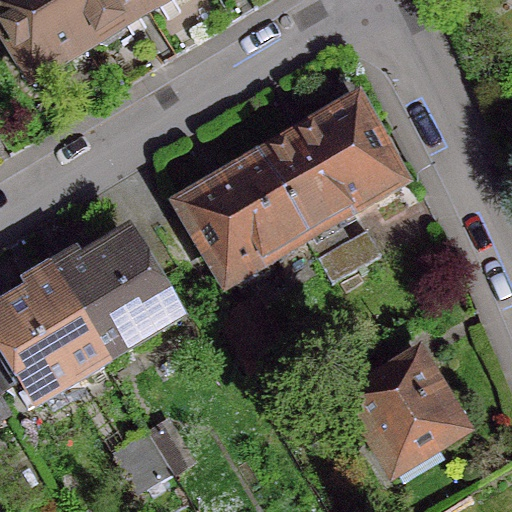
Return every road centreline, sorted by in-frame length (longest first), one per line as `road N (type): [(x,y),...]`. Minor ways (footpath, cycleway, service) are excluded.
road 1 (residential): [(0,216),(365,0)]
road 2 (residential): [(511,245),(396,0)]
